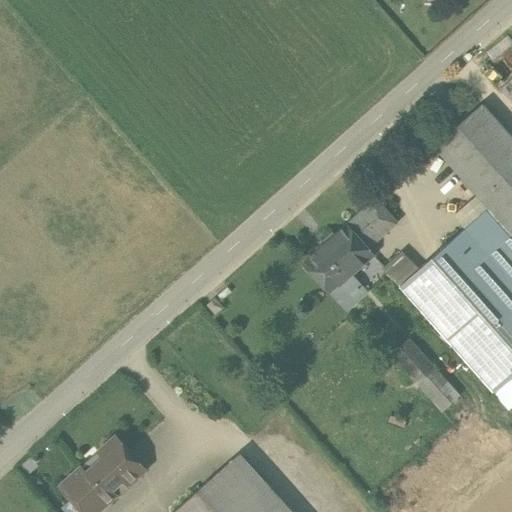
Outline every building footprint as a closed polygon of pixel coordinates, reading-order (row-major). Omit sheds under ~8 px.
[(511,139),(482,106),(435,148),(488,208),(511,235),(511,139)] [(395,224),(375,201),(333,238),(332,237),(318,249),(319,251),(304,264),(346,312),(364,295),(348,277),(372,255),(366,249),(395,224)] [(495,393),(511,377),(511,235),(488,208),(400,286),(495,393)] [(127,486),(144,470),(115,438),(97,454),(101,458),(86,472),(82,468),(60,487),(83,511),(97,511),(117,495),(115,493),(125,484),(127,486)] [(173,511),(294,511),(241,452),(173,511)]
